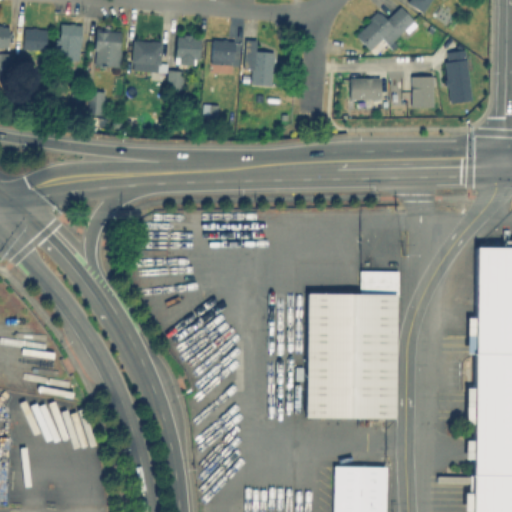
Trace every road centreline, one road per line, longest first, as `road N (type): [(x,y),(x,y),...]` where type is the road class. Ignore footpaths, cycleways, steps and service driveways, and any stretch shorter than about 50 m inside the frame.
road 1 (secondary): [(1,216),(104,360),(142,463),(148,511)]
road 2 (residential): [(405,511),(406,333),(435,266)]
road 3 (secondary): [(180,511),(160,408),(109,315)]
road 4 (secondary): [(198,170),(0,138)]
road 5 (residential): [(314,11),(116,0)]
road 6 (secondary): [(109,315),(88,264),(90,231),(145,172)]
road 7 (secondary): [(145,172),(67,182),(1,216)]
road 8 (secondary): [(109,315),(43,235),(1,216)]
road 9 (secondary): [(329,167),(198,170)]
road 10 (residential): [(435,266),(482,207),(502,164)]
